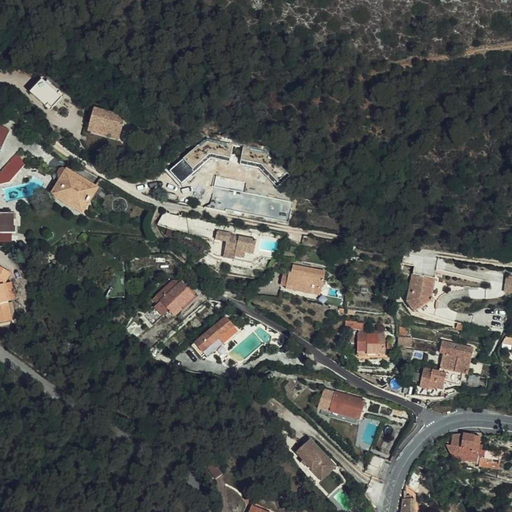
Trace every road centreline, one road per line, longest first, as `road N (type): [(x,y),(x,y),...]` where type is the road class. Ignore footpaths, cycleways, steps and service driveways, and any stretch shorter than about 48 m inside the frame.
road 1 (unclassified): [(210,511),(188,471),(0,347)]
road 2 (secondary): [(389,511),(402,468),(436,428),(456,419),(511,422)]
